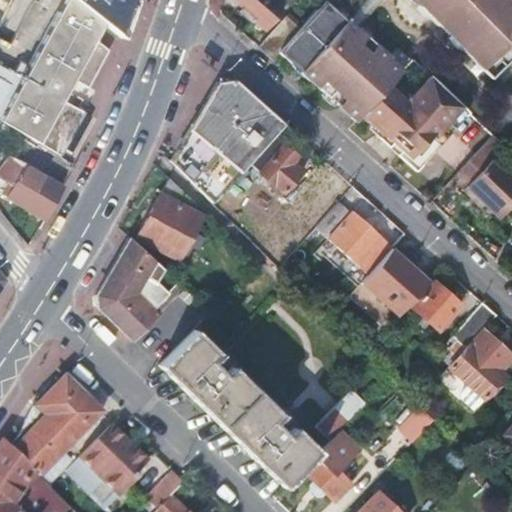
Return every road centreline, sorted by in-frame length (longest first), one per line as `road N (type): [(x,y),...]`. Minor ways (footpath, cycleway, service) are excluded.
road 1 (unclassified): [(182,5),(511,304)]
road 2 (secondary): [(44,298),(134,139),(182,5)]
road 3 (residential): [(44,298),(257,511)]
